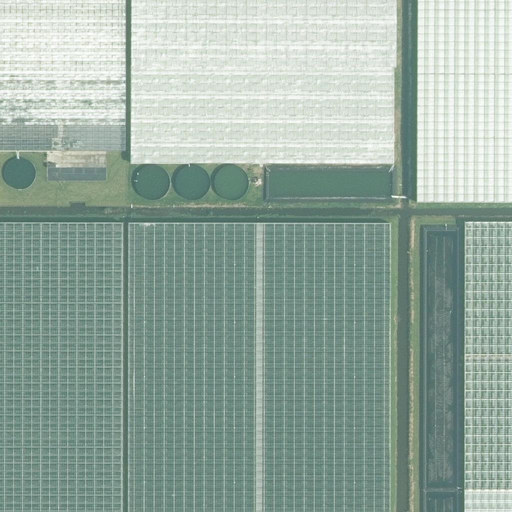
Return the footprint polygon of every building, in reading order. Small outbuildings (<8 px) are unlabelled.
[(0,0),(0,151),(126,151),(125,0),(0,0)] [(132,0),(131,164),(391,165),(393,68),(395,68),(396,0),(132,0)] [(511,0),(416,0),(415,203),(511,203),(511,0)] [(0,511),(122,511),(123,223),(0,222),(0,511)] [(464,490),(511,490),(511,222),(464,222),(464,490)] [(390,511),(391,223),(129,223),(128,511),(390,511)] [(511,511),(511,490),(464,490),(463,511),(511,511)]
